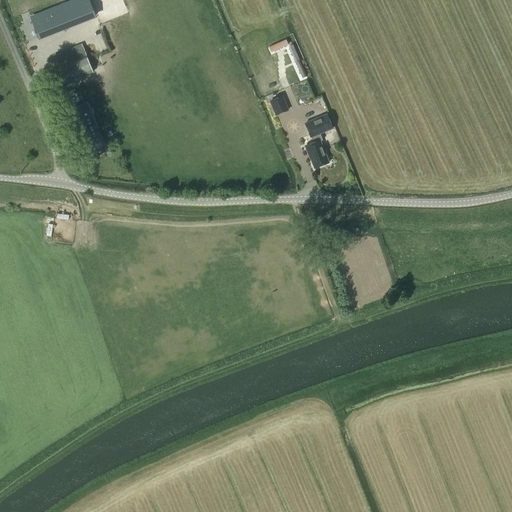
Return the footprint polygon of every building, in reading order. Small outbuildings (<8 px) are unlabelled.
[(36,16),(31,18),(34,27),(39,38),(58,30),(50,11),(36,16)] [(271,52),(288,45),(286,40),(269,48),(271,52)] [(299,60),(292,45),(288,47),(295,62),(299,60)] [(57,87),(89,74),(93,73),(83,47),(48,61),(57,87)] [(306,77),(299,61),(295,63),(302,78),(306,77)] [(276,115),(288,110),(283,97),(270,102),(276,115)] [(87,103),(68,111),(85,155),(104,147),(87,103)] [(312,137),(314,143),(320,140),(322,140),(319,134),(332,129),(327,115),(305,123),(311,138),(312,137)] [(305,146),(315,169),(329,163),(320,140),(314,143),(305,146)] [(62,215),(49,214),(47,235),(60,236),(62,215)]
